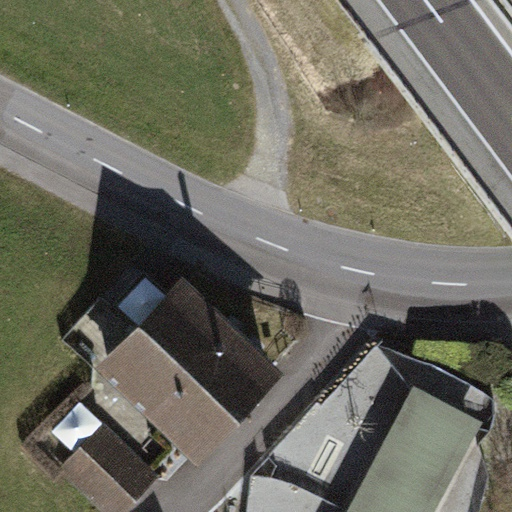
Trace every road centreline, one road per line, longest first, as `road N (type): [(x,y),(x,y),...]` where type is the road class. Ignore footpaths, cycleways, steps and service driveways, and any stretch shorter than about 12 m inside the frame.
road 1 (tertiary): [(0,111),(270,244),(385,278),(511,284)]
road 2 (track): [(385,278),(182,511)]
road 3 (track): [(270,244),(280,136),(262,58),(235,0)]
road 4 (motorway): [(423,0),(511,117)]
